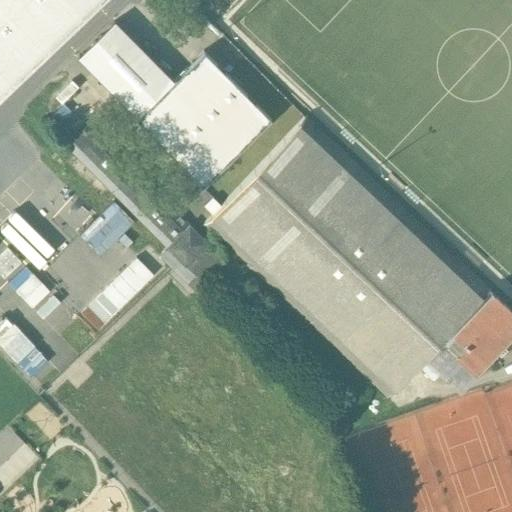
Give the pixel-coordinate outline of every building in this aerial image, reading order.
[(0,0),(0,97),(105,0),(0,0)] [(177,72),(116,11),(77,50),(137,111),(177,72)] [(206,43),(177,72),(137,111),(136,112),(202,178),(272,108),(206,43)] [(490,290),(305,115),(203,223),(387,398),(426,356),(490,290)] [(189,226),(89,126),(67,148),(167,248),(189,226)] [(79,243),(113,276),(132,256),(99,223),(79,243)] [(225,262),(189,226),(167,248),(184,264),(177,272),(187,282),(194,275),(195,276),(197,274),(205,282),(225,262)] [(0,253),(0,272),(32,306),(50,289),(9,245),(0,253)] [(511,310),(490,290),(426,356),(445,374),(444,375),(445,377),(447,375),(454,383),(460,376),(465,380),(511,330),(511,310)] [(8,315),(0,321),(0,342),(30,376),(49,359),(8,315)] [(440,374),(425,360),(418,367),(433,381),(440,374)] [(356,404),(345,392),(329,407),(340,419),(356,404)]
